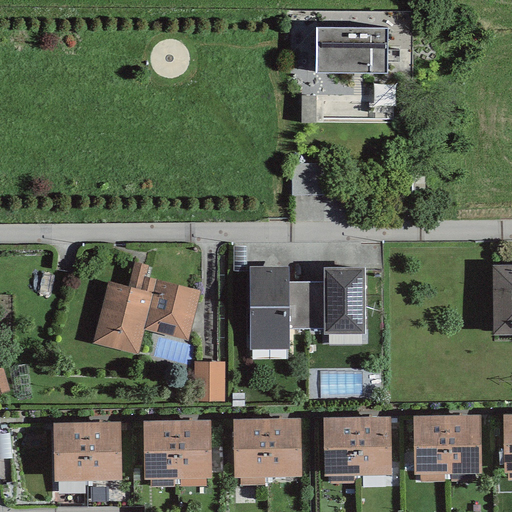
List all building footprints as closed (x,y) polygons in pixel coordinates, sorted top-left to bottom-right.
[(386,29),(316,29),(316,75),(386,74),(386,29)] [(233,271),(245,272),(245,247),(234,246),(233,271)] [(199,291),(156,280),(145,277),(147,266),(134,262),(128,287),(108,282),(93,343),(138,354),(144,330),(187,340),(199,291)] [(511,266),(492,266),(492,336),(511,336),(511,266)] [(288,267),(249,267),(249,350),(289,350),(288,330),(288,283),(288,267)] [(363,268),(323,268),(323,282),(323,329),(323,335),(363,334),(363,268)] [(323,329),(323,282),(288,283),(288,330),(323,329)] [(224,364),(192,363),(192,403),(224,403),(224,364)] [(511,472),(511,414),(503,414),(504,473),(511,472)] [(447,474),(446,416),(412,417),(413,475),(447,474)] [(446,416),(447,474),(481,474),(480,416),(446,416)] [(357,476),(356,417),(322,418),(323,476),(357,476)] [(356,417),(357,476),(391,475),(390,417),(356,417)] [(265,419),(266,477),(300,477),(299,418),(265,419)] [(176,420),(177,478),(211,478),(210,419),(176,420)] [(266,477),(265,419),(232,419),(232,478),(266,477)] [(177,478),(176,420),(142,420),(143,479),(177,478)] [(87,424),(88,482),(122,482),(121,423),(87,424)] [(88,482),(87,424),(53,424),(54,483),(88,482)]
